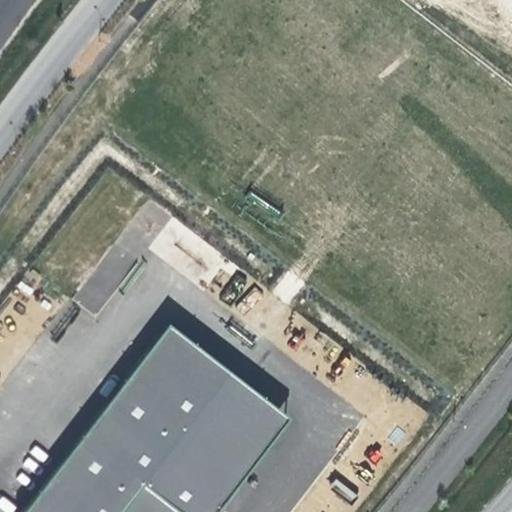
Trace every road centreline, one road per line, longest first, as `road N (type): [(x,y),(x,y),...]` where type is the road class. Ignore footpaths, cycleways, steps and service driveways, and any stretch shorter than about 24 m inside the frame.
road 1 (unclassified): [(0,136),(100,0)]
road 2 (unclassified): [(511,381),(408,511)]
